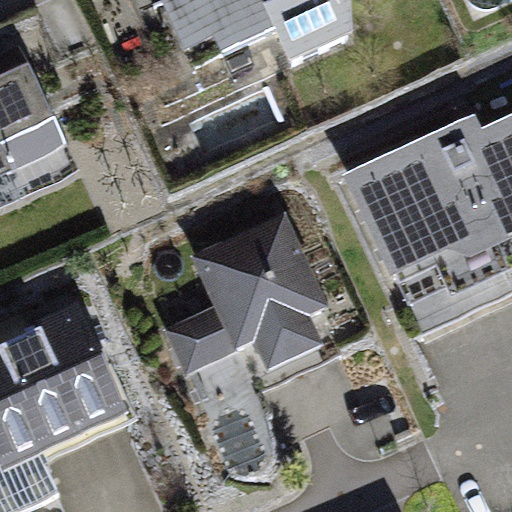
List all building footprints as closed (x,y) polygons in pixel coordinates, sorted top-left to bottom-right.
[(197,0),(155,16),(178,74),(260,42),(278,88),(358,57),(337,0),(197,0)] [(0,209),(15,203),(4,176),(53,156),(25,87),(0,97),(0,209)] [(472,123),(347,180),(398,290),(511,236),(511,122),(479,137),(472,123)] [(291,239),(195,280),(235,374),(251,367),(257,382),(312,359),(306,346),(332,335),(291,239)] [(75,331),(0,361),(0,483),(117,437),(75,331)]
